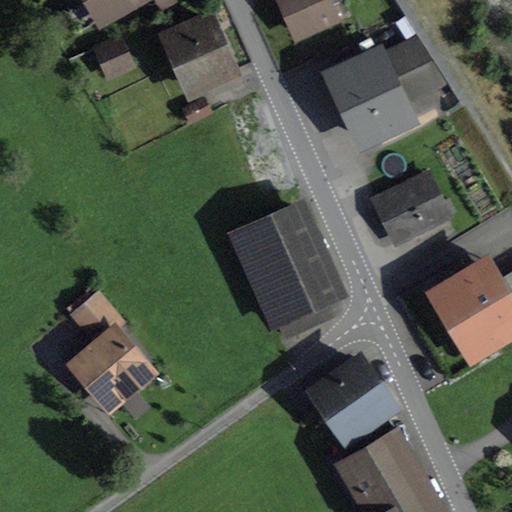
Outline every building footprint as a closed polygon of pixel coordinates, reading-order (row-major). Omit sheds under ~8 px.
[(91,0),(102,18),(133,0),(157,0),(161,6),(171,0),(91,0)] [(332,17),(327,6),(340,0),(339,0),(283,0),(298,32),(332,17)] [(170,36),(193,88),(231,70),(208,19),(170,36)] [(97,48),(102,60),(83,68),(90,84),(132,65),(120,37),(97,48)] [(407,102),(406,99),(441,82),(414,40),(380,56),(378,53),(333,75),(363,138),(408,116),(403,105),(407,102)] [(228,105),(261,198),(297,185),(283,146),(275,149),(256,95),(228,105)] [(448,215),(427,174),(403,186),(424,227),(448,215)] [(377,199),(397,240),(424,227),(403,186),(377,199)] [(237,234),(277,323),(280,322),(287,335),(332,315),(326,301),(337,296),(297,207),(237,234)] [(511,270),(499,279),(487,259),(455,278),(456,281),(441,290),(451,307),(445,311),(460,335),(466,332),(477,349),(492,340),(493,343),(511,331),(511,270)] [(121,387),(126,393),(151,372),(114,328),(74,362),(106,400),(121,387)] [(341,453),(375,511),(432,511),(436,510),(388,426),(376,432),(370,421),(391,408),(360,362),(317,389),(355,445),(341,453)]
